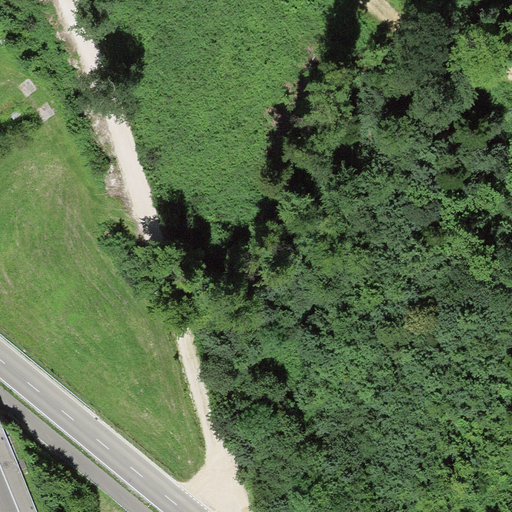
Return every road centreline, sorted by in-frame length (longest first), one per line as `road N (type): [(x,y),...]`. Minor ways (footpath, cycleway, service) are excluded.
road 1 (track): [(224,511),(153,209),(65,0)]
road 2 (tertiary): [(187,511),(0,358)]
